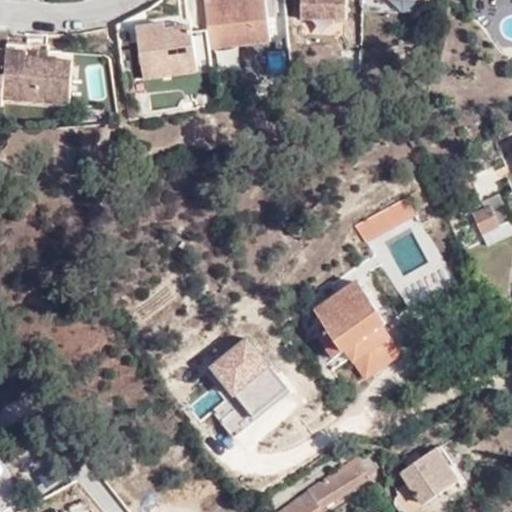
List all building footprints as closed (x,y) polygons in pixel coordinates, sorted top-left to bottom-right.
[(212,0),(194,0),(198,29),(200,48),(262,40),(257,0),(245,0),(234,2),(213,4),(212,0)] [(302,0),(301,19),(344,23),(346,0),(302,0)] [(203,70),(200,48),(198,29),(184,31),(182,28),(158,32),(154,22),(127,25),(133,79),(203,70)] [(0,39),(0,97),(28,100),(50,103),(62,104),(65,61),(19,57),(21,33),(1,32),(1,34),(0,39)] [(252,70),(252,47),(229,47),(229,69),(252,70)] [(50,103),(28,100),(27,117),(48,119),(50,103)] [(483,239),(511,226),(511,223),(500,197),(482,205),(485,213),(475,218),(483,239)] [(511,237),(511,227),(511,226),(483,239),(487,249),(511,237)] [(383,323),(355,283),(316,310),(330,333),(325,336),(339,356),(349,350),(356,361),(388,339),(379,326),(383,323)] [(446,464),(433,449),(399,483),(406,491),(395,503),(402,511),(400,511),(420,511),(453,479),(442,468),(446,464)] [(500,449),(473,466),(480,478),(507,461),(500,449)] [(319,511),(323,509),(371,477),(359,457),(307,489),(308,492),(281,511),(319,511)]
